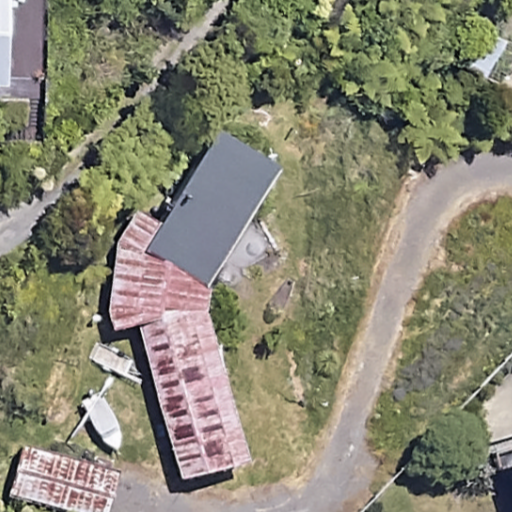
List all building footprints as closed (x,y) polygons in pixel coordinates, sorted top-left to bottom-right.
[(270,133),(208,76),(92,230),(108,270),(186,247),(270,133)] [(511,298),(511,213),(481,227),(511,299),(511,298)] [(108,393),(128,460),(241,425),(186,247),(108,270),(143,383),(108,393)] [(511,401),(483,411),(511,502),(511,401)] [(107,511),(117,470),(24,448),(12,499),(68,511),(107,511)]
